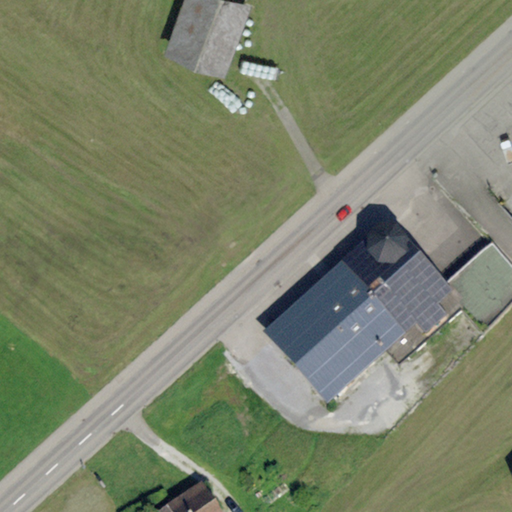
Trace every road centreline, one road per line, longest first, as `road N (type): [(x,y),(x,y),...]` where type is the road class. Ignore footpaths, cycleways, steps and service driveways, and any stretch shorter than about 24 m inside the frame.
road 1 (primary): [(2,511),(511,46)]
road 2 (track): [(247,61),(334,208)]
